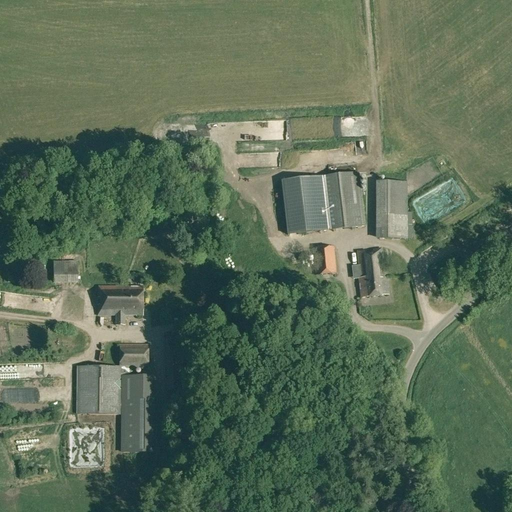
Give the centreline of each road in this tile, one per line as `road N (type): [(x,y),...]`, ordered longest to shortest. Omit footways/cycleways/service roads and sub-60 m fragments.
road 1 (unclassified): [(416,511),(398,407),(411,359),(511,255)]
road 2 (track): [(239,322),(88,328),(0,314)]
